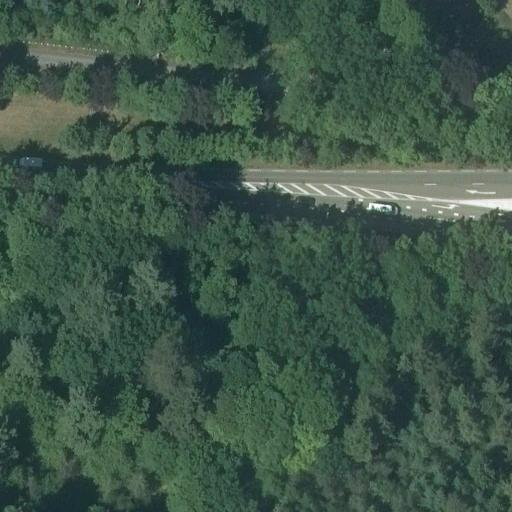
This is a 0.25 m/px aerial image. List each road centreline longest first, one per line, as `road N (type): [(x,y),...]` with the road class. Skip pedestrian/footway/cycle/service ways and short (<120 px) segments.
road 1 (unknown): [(409,32),(348,84),(0,60)]
road 2 (track): [(272,511),(281,449),(121,410),(0,432)]
road 3 (primary): [(336,195),(0,172)]
road 4 (unknown): [(380,61),(217,43),(73,0)]
road 5 (primary): [(336,195),(511,227)]
road 6 (primary): [(511,188),(336,195)]
